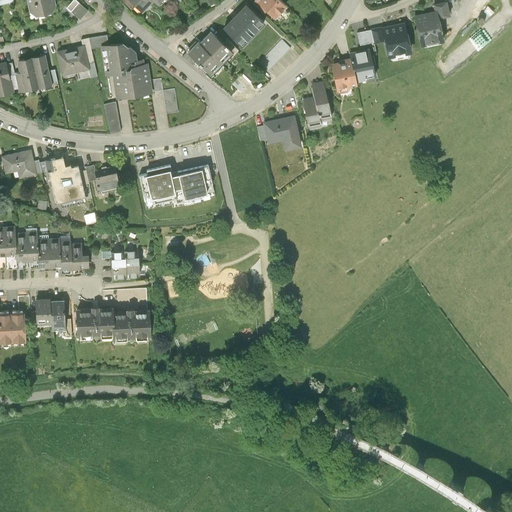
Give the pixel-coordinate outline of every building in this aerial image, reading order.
[(55,4),(54,0),(25,0),(28,10),(34,14),(51,11),(55,4)] [(71,0),(66,6),(71,11),(79,2),(76,0),(71,0)] [(150,0),(129,0),(140,10),(150,0)] [(264,13),(267,10),(256,0),(253,0),(252,2),(264,13)] [(287,5),(281,0),(256,0),(267,10),(274,17),(287,5)] [(450,13),(446,0),(443,0),(433,2),(434,8),(437,7),(439,16),(450,13)] [(264,21),(245,1),(222,25),(241,44),(264,21)] [(87,10),(79,2),(71,11),(79,18),(87,10)] [(493,10),(487,6),(481,14),(486,19),(493,10)] [(434,8),(413,13),(420,44),(444,39),(439,16),(437,7),(434,8)] [(412,50),(405,19),(381,25),(384,39),(388,56),(412,50)] [(373,41),(384,39),(381,25),(369,27),(372,39),(373,41)] [(372,39),(369,27),(356,30),(359,42),(372,39)] [(210,28),(198,40),(221,62),(232,50),(222,41),(210,28)] [(100,44),(108,42),(106,33),(89,36),(91,47),(100,45),(100,44)] [(80,38),(82,44),(86,63),(94,61),(91,47),(89,36),(80,38)] [(222,41),(232,50),(234,52),(237,48),(226,37),(222,41)] [(290,47),(281,38),(260,60),(268,68),(290,47)] [(198,40),(197,39),(186,50),(197,59),(210,73),(221,62),(198,40)] [(108,42),(100,44),(100,45),(104,73),(111,73),(115,97),(152,91),(150,79),(148,62),(144,62),(143,57),(136,58),(135,49),(129,44),(127,45),(121,40),(108,42)] [(82,44),(55,49),(60,74),(77,71),(79,79),(97,76),(94,61),(86,63),(82,44)] [(348,51),(350,56),(355,79),(376,75),(369,46),(348,51)] [(192,64),(197,59),(186,50),(182,55),(192,64)] [(30,56),(37,87),(51,84),(48,69),(45,53),(30,56)] [(30,56),(17,59),(19,70),(23,90),(37,87),(30,56)] [(332,61),(330,64),(336,89),(339,91),(347,89),(350,84),(356,83),(355,79),(350,56),(344,57),(345,61),(339,63),(337,60),(332,61)] [(5,60),(0,61),(0,93),(11,91),(8,76),(5,63),(5,60)] [(12,61),(5,63),(8,76),(15,74),(14,71),(12,61)] [(54,68),(48,69),(51,84),(57,82),(54,68)] [(18,91),(23,90),(19,70),(14,71),(15,74),(18,91)] [(242,72),(232,82),(241,90),(250,80),(242,72)] [(161,78),(150,79),(152,91),(162,89),(161,78)] [(331,113),(323,79),(310,82),(313,95),(303,98),(309,124),(321,121),(320,116),(331,113)] [(174,87),(162,89),(166,112),(178,111),(174,87)] [(115,101),(104,103),(110,132),(120,131),(115,101)] [(294,113),(262,120),(263,123),(266,138),(267,142),(282,139),(284,148),(301,144),(294,113)] [(266,138),(263,123),(257,125),(260,139),(266,138)] [(30,147),(0,154),(4,172),(16,169),(18,177),(36,173),(35,171),(33,159),(30,147)] [(38,158),(33,159),(35,171),(41,170),(38,158)] [(78,161),(46,168),(51,193),(83,186),(83,184),(80,169),(78,161)] [(215,192),(208,162),(177,169),(178,173),(173,174),(170,163),(147,168),(147,171),(139,173),(146,204),(175,197),(176,201),(215,192)] [(95,178),(93,169),(92,164),(85,165),(85,168),(88,179),(95,178)] [(114,164),(93,169),(95,178),(98,191),(117,187),(115,178),(117,177),(114,164)] [(85,168),(80,169),(83,184),(89,183),(88,179),(85,168)] [(47,200),(38,199),(37,208),(46,209),(47,200)] [(15,253),(14,231),(14,224),(3,224),(4,254),(8,254),(15,253)] [(24,259),(27,259),(25,230),(14,231),(15,253),(16,260),(24,259)] [(36,230),(25,230),(27,259),(30,259),(38,259),(37,234),(36,230)] [(58,233),(47,234),(49,266),(52,266),(60,265),(59,238),(58,233)] [(46,266),(49,266),(47,234),(37,234),(38,259),(38,267),(46,266)] [(70,238),(59,238),(60,265),(60,268),(72,268),(71,242),(70,238)] [(80,241),(71,242),(72,268),(89,267),(88,252),(81,253),(80,241)] [(133,248),(110,250),(110,256),(112,276),(139,274),(137,254),(134,255),(133,248)] [(15,253),(8,254),(9,268),(16,267),(16,260),(15,253)] [(25,267),(24,259),(16,260),(16,267),(25,267)] [(38,259),(30,259),(30,267),(38,267),(38,259)] [(48,297),(34,298),(34,309),(35,321),(35,324),(49,323),(48,299),(48,297)] [(63,298),(48,299),(49,323),(49,326),(64,325),(64,317),(63,298)] [(75,333),(111,331),(112,309),(112,307),(98,307),(98,305),(90,305),(90,307),(74,308),(75,333)] [(125,309),(112,309),(111,331),(111,335),(149,333),(148,308),(132,308),(132,307),(125,307),(125,309)] [(24,311),(0,311),(0,341),(25,340),(24,311)]
